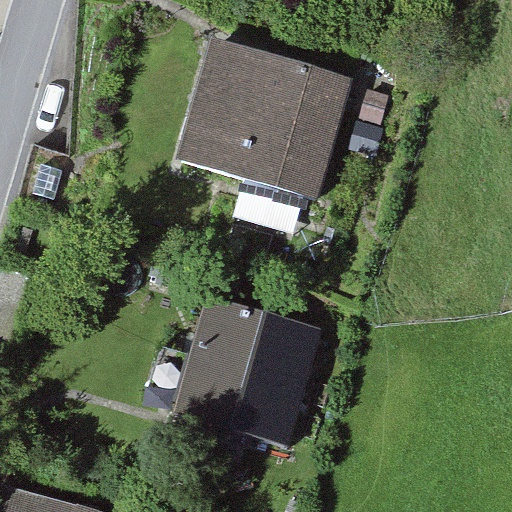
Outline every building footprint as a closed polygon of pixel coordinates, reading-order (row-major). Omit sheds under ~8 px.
[(345,97),(222,62),(193,165),(315,201),(345,97)] [(387,101),(369,96),(361,121),(379,127),(387,101)] [(379,134),(359,128),(351,154),(371,160),(379,134)] [(61,175),(41,169),(33,197),(53,203),(61,175)] [(318,341),(220,314),(190,426),(287,453),(318,341)] [(56,511),(14,501),(10,511),(56,511)]
